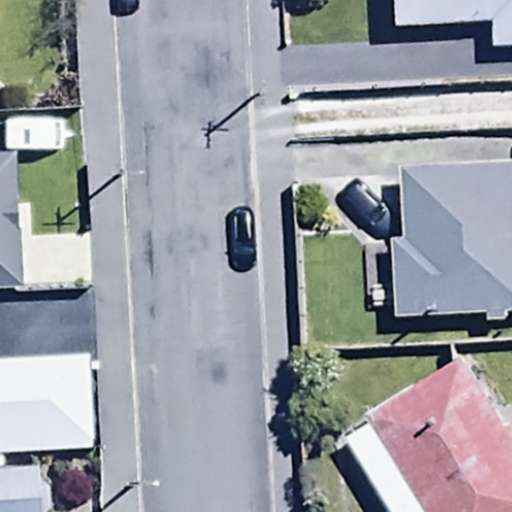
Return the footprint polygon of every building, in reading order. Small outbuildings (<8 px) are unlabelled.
[(511,0),(385,0),(386,32),(490,29),(491,50),(511,49),(511,0)] [(0,289),(11,289),(9,158),(0,158),(0,289)] [(388,239),(391,324),(482,322),(482,328),(509,327),(508,314),(511,314),(511,165),(399,169),(401,239),(388,239)] [(0,454),(86,453),(84,359),(0,360),(0,454)] [(511,511),(511,442),(461,362),(340,439),(386,511),(511,511)] [(41,511),(41,483),(32,484),(31,468),(0,468),(0,511),(41,511)]
